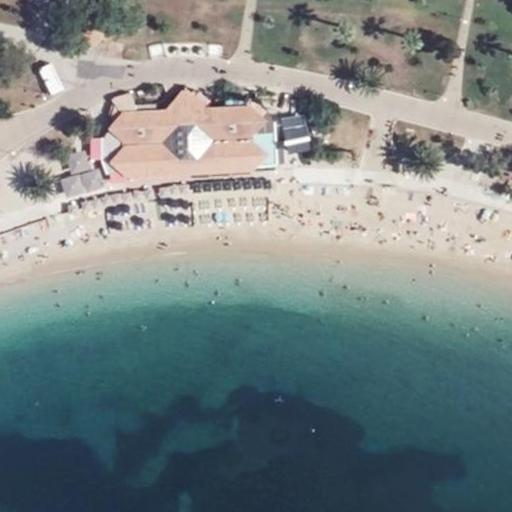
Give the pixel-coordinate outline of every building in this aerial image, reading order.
[(111,24),(101,14),(74,14),(74,40),(92,41),(111,24)] [(127,49),(103,46),(102,58),(126,61),(127,49)] [(250,166),(248,133),(262,117),(247,101),(206,103),(184,83),(164,105),(123,106),(109,124),(124,139),(125,171),(250,166)] [(250,166),(263,149),(248,133),(250,166)] [(125,171),(124,139),(111,156),(115,161),(125,171)]
